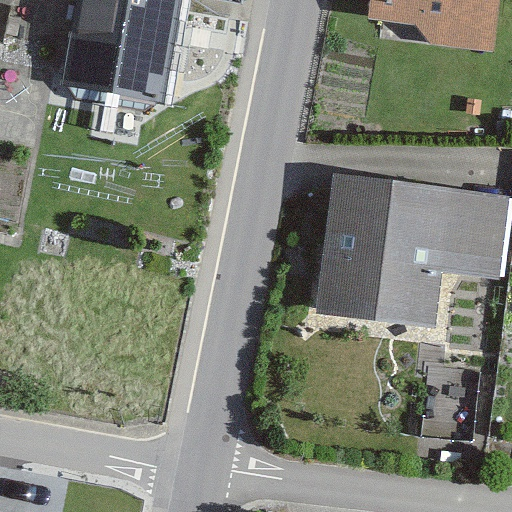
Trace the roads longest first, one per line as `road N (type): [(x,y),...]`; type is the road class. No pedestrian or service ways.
road 1 (residential): [(290,0),(200,468)]
road 2 (residential): [(200,468),(511,505)]
road 3 (residential): [(0,433),(200,468)]
